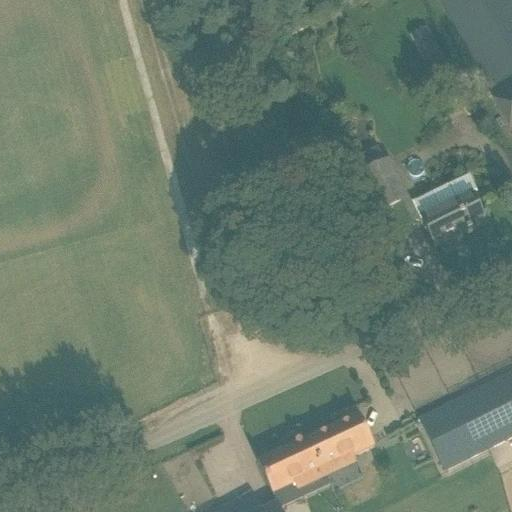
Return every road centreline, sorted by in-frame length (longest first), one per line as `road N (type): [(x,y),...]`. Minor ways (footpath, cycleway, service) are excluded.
road 1 (unclassified): [(13,511),(511,274)]
road 2 (track): [(246,399),(133,0)]
